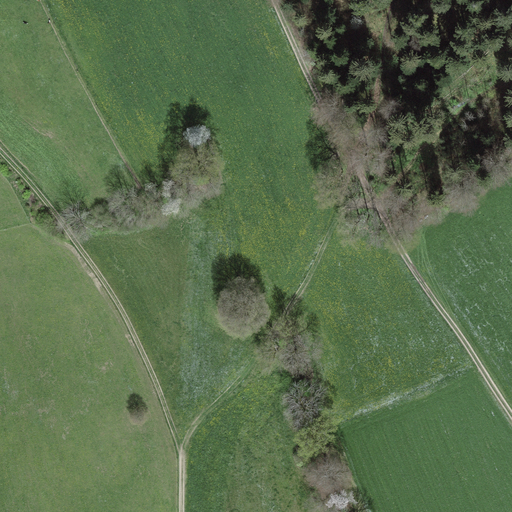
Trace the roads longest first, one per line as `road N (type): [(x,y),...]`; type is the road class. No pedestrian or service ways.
road 1 (track): [(0,150),(65,224),(115,303),(180,456)]
road 2 (track): [(335,216),(251,375),(199,419),(180,456)]
road 3 (track): [(378,204),(511,419)]
road 4 (track): [(378,204),(468,105),(511,81)]
road 5 (track): [(267,0),(354,157)]
road 6 (track): [(393,0),(376,98),(354,157)]
